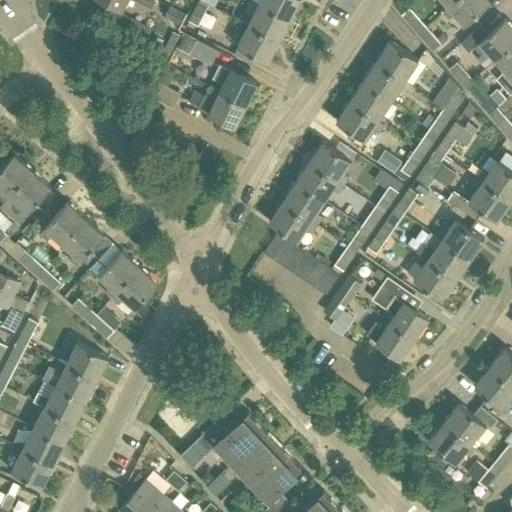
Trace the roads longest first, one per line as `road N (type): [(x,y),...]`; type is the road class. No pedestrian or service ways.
road 1 (residential): [(199,258),(281,126),(309,103),(380,0)]
road 2 (residential): [(69,511),(199,258)]
road 3 (residential): [(511,254),(471,327),(342,451)]
road 4 (residential): [(342,451),(218,308),(199,258)]
road 5 (residential): [(199,258),(56,72)]
